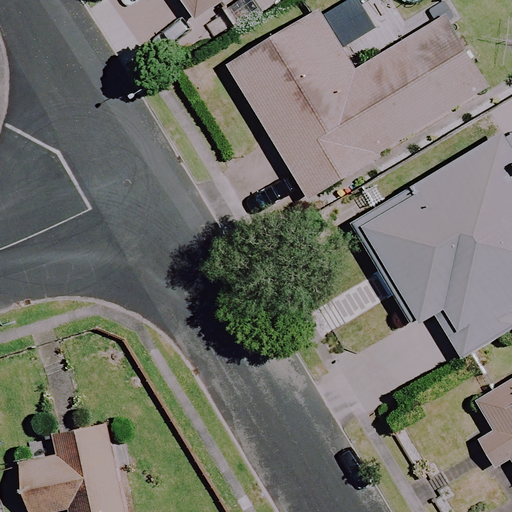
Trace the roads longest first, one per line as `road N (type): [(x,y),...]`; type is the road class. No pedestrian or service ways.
road 1 (residential): [(139,191),(337,511)]
road 2 (residential): [(15,0),(139,191)]
road 3 (residential): [(0,248),(139,191)]
